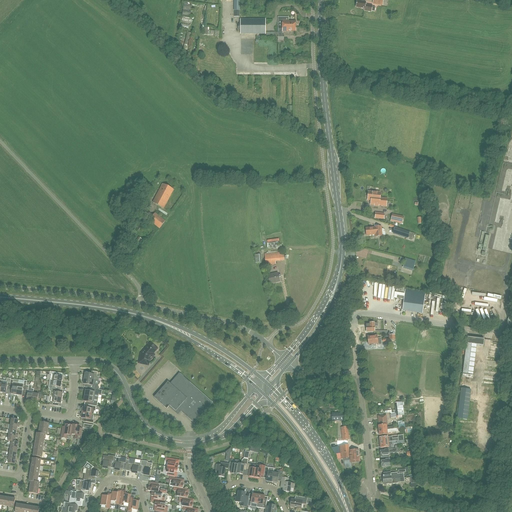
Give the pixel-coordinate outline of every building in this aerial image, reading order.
[(371,12),(372,11),(374,12),(375,7),(372,7),(372,6),(366,5),(366,2),(357,1),(356,8),(364,9),(364,11),(371,12)] [(265,20),(241,20),(241,34),(265,34),(265,20)] [(164,209),(174,190),(163,184),(153,203),(164,209)] [(387,199),(380,198),(380,193),(379,193),(379,192),(375,192),(369,192),(368,200),(371,200),(371,205),(374,205),(374,206),(379,206),(379,205),(386,206),(387,199)] [(461,199),(459,206),(469,208),(471,198),(467,197),(466,200),(461,199)] [(137,211),(125,201),(121,205),(133,216),(137,211)] [(400,224),(401,213),(393,212),(391,223),(400,224)] [(166,221),(155,213),(149,221),(160,229),(166,221)] [(375,228),(366,228),(366,236),(375,235),(376,237),(382,236),(381,227),(375,228)] [(406,231),(395,227),(393,234),(404,238),(406,231)] [(451,240),(446,266),(451,267),(456,241),(451,240)] [(284,260),(284,253),(264,254),(266,265),(272,265),(272,262),(284,260)] [(270,284),(280,282),(278,273),(268,275),(270,284)] [(425,294),(405,291),(403,311),(422,314),(424,299),(430,300),(431,294),(425,294)] [(370,324),(367,325),(366,325),(367,332),(374,332),(375,332),(375,331),(375,326),(378,326),(378,323),(370,323),(370,324)] [(463,374),(473,375),(476,345),(483,346),(484,340),(467,337),(463,374)] [(140,358),(139,363),(148,365),(149,361),(154,355),(153,354),(157,349),(151,343),(141,354),(142,355),(140,358)] [(99,377),(97,377),(98,372),(97,372),(92,371),(91,374),(85,373),(84,379),(96,381),(98,381),(99,377)] [(53,381),(62,382),(62,377),(58,376),(58,373),(50,372),(49,375),(48,374),(47,380),(53,381)] [(178,408),(195,389),(179,375),(171,384),(168,381),(154,397),(167,409),(169,406),(176,411),(178,408)] [(7,389),(9,389),(11,380),(11,379),(3,378),(2,382),(0,392),(6,393),(7,389)] [(16,395),(18,383),(19,380),(13,379),(13,381),(11,380),(9,389),(12,389),(11,394),(16,395)] [(96,385),(96,381),(84,379),(83,380),(83,382),(84,383),(83,384),(89,385),(89,388),(93,389),(99,390),(99,389),(98,387),(98,386),(97,385),(96,385)] [(61,387),(62,382),(53,381),(52,386),(50,386),(49,388),(56,389),(56,387),(61,387)] [(22,396),(23,391),(25,392),(27,382),(24,382),(24,384),(18,383),(16,395),(22,396)] [(33,393),(34,389),(31,389),(32,386),(29,385),(29,386),(28,386),(28,383),(27,382),(25,392),(28,392),(26,401),(32,402),(33,393)] [(62,398),(63,393),(55,392),(56,389),(49,388),(49,391),(51,391),(50,397),(62,398)] [(102,390),(98,390),(99,390),(93,389),(92,391),(86,390),(85,396),(98,398),(99,395),(101,395),(102,390)] [(194,422),(211,403),(195,389),(178,408),(194,422)] [(458,419),(468,420),(472,390),(462,389),(458,419)] [(37,403),(38,398),(41,399),(42,392),(39,392),(38,394),(33,393),(32,402),(37,403)] [(97,404),(98,398),(85,396),(84,402),(90,403),(90,405),(96,406),(96,404),(97,404)] [(61,404),(62,398),(50,397),(49,402),(50,402),(50,405),(56,406),(56,403),(61,404)] [(404,415),(403,405),(404,405),(404,403),(403,403),(402,402),(397,403),(397,405),(395,406),(396,416),(404,415)] [(95,411),(95,409),(96,406),(90,405),(88,405),(88,408),(83,407),(83,408),(81,409),(81,411),(82,412),(82,413),(91,414),(92,411),(94,412),(95,411)] [(347,421),(347,412),(331,413),(331,422),(347,421)] [(93,420),(94,416),(93,415),(91,414),(82,413),(80,414),(80,416),(81,417),(81,418),(86,419),(86,422),(93,423),(94,420),(93,420)] [(392,429),(392,427),(391,427),(390,427),(390,426),(387,427),(386,416),(378,416),(379,425),(378,426),(379,431),(392,429)] [(62,432),(61,438),(67,439),(68,435),(71,435),(71,434),(73,426),(69,426),(66,425),(65,427),(62,427),(62,432)] [(73,426),(71,434),(75,435),(74,439),(78,439),(77,440),(78,444),(79,444),(79,445),(83,440),(81,440),(81,434),(82,430),(79,429),(80,426),(73,425),(73,426)] [(349,440),(347,427),(341,427),(342,441),(349,440)] [(339,445),(340,453),(340,458),(349,457),(349,454),(353,454),(353,456),(359,455),(359,449),(349,450),(348,445),(339,445)] [(389,457),(389,454),(400,452),(400,448),(385,450),(385,451),(380,451),(381,458),(389,457)] [(123,470),(126,470),(127,461),(126,461),(126,458),(120,457),(121,455),(116,454),(115,459),(115,463),(116,463),(115,469),(114,470),(120,471),(120,469),(123,469),(123,470)] [(360,460),(359,455),(353,456),(353,454),(349,454),(349,457),(350,461),(345,461),(345,468),(351,468),(351,461),(360,460)] [(115,459),(114,459),(114,456),(108,455),(108,456),(103,456),(102,461),(104,461),(102,468),(108,469),(108,467),(111,467),(111,468),(115,469),(116,463),(115,463),(115,459)] [(177,465),(178,460),(166,458),(165,462),(168,463),(167,467),(178,469),(179,465),(177,465)] [(381,461),(382,467),(390,466),(390,462),(394,461),(393,458),(386,459),(386,460),(381,461)] [(140,463),(140,460),(129,459),(129,461),(127,461),(126,470),(129,471),(129,470),(132,470),(132,473),(137,474),(137,472),(138,466),(139,467),(140,463)] [(243,474),(243,470),(246,471),(246,470),(247,464),(248,459),(244,459),(242,460),(241,464),(238,464),(238,465),(237,474),(243,474)] [(151,469),(152,464),(147,463),(148,462),(141,461),(141,463),(140,463),(139,467),(138,466),(137,472),(141,473),(141,472),(144,472),(144,475),(149,476),(150,468),(151,469)] [(98,477),(98,472),(91,471),(91,470),(93,467),(88,462),(84,467),(86,469),(85,474),(84,474),(83,480),(84,480),(84,481),(84,482),(91,483),(95,484),(96,480),(95,480),(95,477),(98,477)] [(237,474),(238,465),(232,464),(233,463),(232,462),(229,462),(228,469),(231,469),(230,474),(237,475),(237,474)] [(224,477),(225,468),(228,469),(229,464),(221,463),(221,465),(216,464),(215,470),(219,471),(218,476),(224,477)] [(254,478),(256,469),(256,466),(250,465),(250,464),(247,464),(246,470),(249,470),(248,476),(249,477),(250,478),(254,478)] [(260,478),(261,472),(264,473),(265,467),(265,466),(257,465),(257,469),(256,469),(254,478),(259,479),(259,478),(260,478)] [(175,477),(176,472),(177,472),(178,469),(167,467),(166,473),(168,473),(167,476),(175,477)] [(272,482),(273,473),(274,468),(268,468),(265,467),(264,473),(264,474),(267,475),(266,481),(272,482)] [(277,483),(278,476),(282,477),(283,471),(277,470),(276,473),(273,473),(272,482),(274,483),(273,484),(277,484),(277,483)] [(183,485),(182,485),(183,479),(170,477),(169,480),(170,480),(169,486),(174,487),(183,488),(183,485)] [(290,492),(290,488),(294,488),(294,484),(288,483),(288,478),(282,477),(281,484),(284,484),(283,491),(290,492)] [(88,491),(88,488),(90,488),(91,483),(84,482),(84,481),(79,480),(78,485),(77,485),(76,491),(77,491),(77,492),(77,493),(84,495),(85,495),(88,495),(89,491),(88,491)] [(158,493),(159,487),(158,486),(158,484),(155,483),(151,482),(150,488),(148,487),(148,491),(158,493)] [(187,494),(188,489),(183,488),(174,487),(173,490),(178,491),(177,496),(180,497),(188,498),(188,495),(187,494)] [(110,503),(119,505),(122,491),(118,490),(117,492),(112,491),(112,492),(112,494),(111,501),(110,503)] [(245,493),(242,492),(242,491),(237,490),(237,493),(238,494),(237,497),(236,497),(235,502),(241,502),(240,506),(246,507),(248,500),(244,500),(245,493)] [(71,491),(69,502),(70,502),(70,503),(70,505),(77,506),(78,506),(81,506),(81,502),(82,503),(83,501),(83,500),(84,500),(85,495),(84,495),(77,493),(77,492),(71,491)] [(129,504),(130,497),(131,495),(125,494),(126,491),(122,491),(119,505),(128,506),(129,504)] [(164,502),(165,498),(162,497),(162,494),(152,492),(151,496),(153,496),(152,501),(155,502),(166,504),(167,504),(168,502),(164,502)] [(110,503),(111,501),(112,494),(108,493),(107,496),(102,495),(100,505),(106,506),(105,508),(109,509),(110,503)] [(257,504),(259,495),(252,494),(251,500),(249,499),(248,506),(257,507),(257,504)] [(264,502),(265,496),(259,495),(257,504),(257,507),(265,509),(266,502),(264,502)] [(138,510),(139,501),(134,500),(134,498),(130,497),(129,504),(128,506),(128,511),(132,511),(132,509),(138,510)] [(191,504),(192,499),(188,498),(180,497),(179,502),(182,503),(182,506),(183,506),(192,508),(193,504),(191,504)] [(299,500),(292,499),(290,507),(301,508),(301,504),(306,505),(307,498),(300,497),(299,500)] [(77,511),(78,506),(77,506),(70,505),(70,503),(64,502),(63,507),(62,507),(61,511),(74,511),(75,511),(76,511),(77,511)] [(161,511),(167,511),(168,507),(165,507),(166,504),(155,502),(154,506),(156,506),(155,511),(161,511)]
